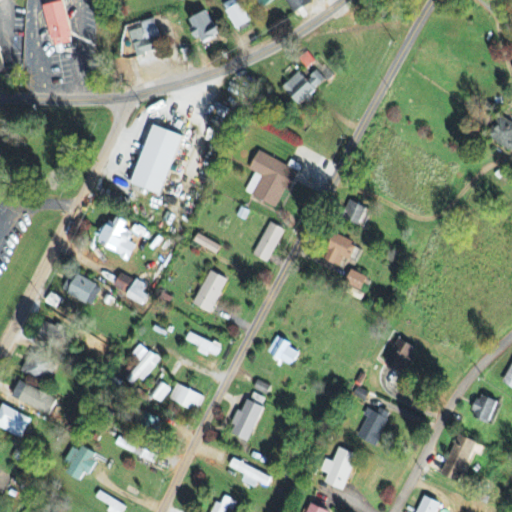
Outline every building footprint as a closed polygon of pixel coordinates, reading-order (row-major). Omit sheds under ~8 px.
[(235,0),(223,6),(235,31),(251,23),(239,0),(235,0)] [(285,0),(294,14),(313,3),(311,0),(285,0)] [(52,48),(72,44),(63,2),(43,7),(52,48)] [(188,21),(200,45),(219,36),(208,12),(188,21)] [(131,33),(136,58),(153,54),(153,49),(160,48),(155,20),(141,23),(142,30),(131,33)] [(315,63),(307,53),(298,61),(306,70),(315,63)] [(301,74),(283,87),(297,106),(327,83),(319,72),(307,81),(301,74)] [(511,152),(511,123),(501,117),(488,136),(511,152)] [(132,186),(162,197),(182,137),(152,127),(132,186)] [(276,209),(284,190),(290,193),(299,172),(258,154),(250,172),(254,174),(245,195),(276,209)] [(342,219),(362,229),(370,211),(350,202),(342,219)] [(127,224),(113,217),(98,246),(128,261),(136,247),(128,243),(132,235),(124,231),(127,224)] [(268,264),(285,232),(270,224),(253,256),(268,264)] [(217,256),(221,248),(198,235),(194,243),(217,256)] [(325,263),(341,267),(343,259),(351,261),(355,242),(332,236),(325,263)] [(361,292),(368,279),(352,271),(345,284),(361,292)] [(194,307),(212,315),(227,281),(209,272),(194,307)] [(114,287),(126,295),(134,282),(121,274),(114,287)] [(93,306),(101,287),(75,277),(68,296),(93,306)] [(147,286),(136,281),(126,299),(142,307),(148,297),(143,294),(147,286)] [(40,341),(65,347),(69,332),(44,326),(40,341)] [(186,342),(199,349),(198,351),(216,360),(221,349),(190,333),(186,342)] [(299,354),(289,349),(291,345),(277,338),(268,355),(293,368),(299,354)] [(402,375),(417,351),(399,340),(384,364),(402,375)] [(139,389),(160,360),(139,346),(131,357),(140,364),(127,381),(139,389)] [(44,382),(52,360),(30,352),(22,374),(44,382)] [(266,397),(271,388),(258,382),(254,391),(266,397)] [(57,401),(20,383),(12,399),(49,417),(57,401)] [(161,405),(171,391),(160,383),(150,398),(161,405)] [(168,401),(197,415),(205,399),(176,385),(168,401)] [(499,405),(481,396),(471,418),(490,426),(499,405)] [(249,443),(264,409),(247,402),(242,414),(238,412),(231,426),(235,428),(231,436),(249,443)] [(30,420),(1,406),(0,409),(0,429),(22,440),(30,420)] [(378,414),(368,411),(357,440),(378,448),(390,414),(379,410),(378,414)] [(160,421),(147,414),(140,427),(154,434),(160,421)] [(440,476),(459,485),(475,454),(480,457),(484,449),(461,437),(440,476)] [(116,446),(154,465),(158,458),(120,438),(116,446)] [(66,476),(80,482),(84,474),(89,476),(97,457),(73,446),(64,465),(69,467),(66,476)] [(321,473),(328,475),(324,485),(345,492),(357,456),(338,449),(333,463),(325,460),(321,473)] [(271,479),(233,461),(229,469),(245,476),(242,484),(255,489),(258,483),(267,488),(271,479)] [(227,511),(228,510),(232,511),(233,511),(238,504),(225,497),(221,506),(216,504),(211,511),(227,511)] [(437,511),(440,505),(424,498),(417,511),(437,511)]
